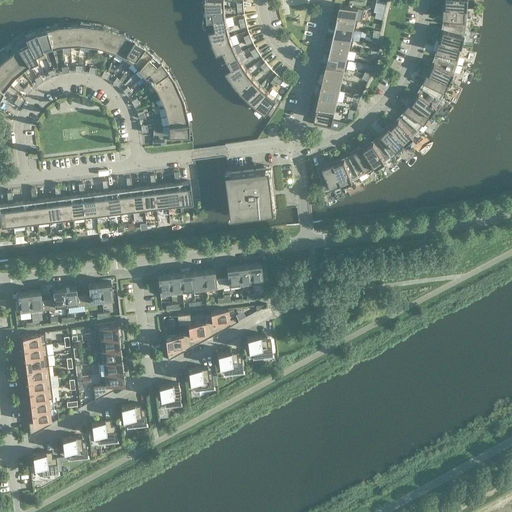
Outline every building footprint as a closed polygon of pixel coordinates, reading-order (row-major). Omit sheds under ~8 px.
[(225,8),(224,0),(206,0),(207,10),(225,8)] [(377,0),(375,11),(377,12),(376,17),(383,19),(387,0),(377,0)] [(341,4),(338,15),(356,19),(358,8),(341,4)] [(468,8),(444,6),(444,11),(444,14),(445,14),(445,17),(444,23),(443,22),(443,23),(467,27),(467,26),(465,26),(466,19),(468,19),(468,18),(468,8)] [(226,17),(225,8),(207,10),(208,20),(226,17)] [(357,20),(356,19),(338,15),(336,25),(355,29),(357,20)] [(228,26),(226,17),(208,20),(210,31),(228,26)] [(80,22),(80,24),(80,44),(89,45),(92,25),(92,23),(80,22)] [(46,26),(47,28),(52,47),(61,45),(58,25),(57,23),(46,26)] [(467,27),(443,23),(443,24),(444,24),(443,29),(442,32),(441,32),(440,35),(439,39),(463,45),(465,35),(465,34),(463,34),(465,27),(467,27)] [(69,24),(58,25),(61,45),(70,44),(69,24)] [(80,24),(69,24),(70,44),(80,44),(80,24)] [(92,25),(89,45),(98,46),(103,27),(92,25)] [(355,29),(336,25),(334,35),(353,39),(355,29)] [(231,36),(228,26),(210,31),(213,42),(231,36)] [(114,30),(103,27),(98,46),(107,49),(114,30)] [(47,28),(36,31),(43,50),(52,47),(47,28)] [(124,34),(114,30),(107,49),(116,52),(124,34)] [(43,50),(36,31),(25,37),(28,42),(35,54),(43,50)] [(134,40),(124,34),(116,52),(124,57),(134,40)] [(353,39),(334,35),(331,45),(349,49),(350,49),(353,39)] [(234,45),(231,36),(213,42),(217,53),(234,45)] [(463,45),(439,39),(438,44),(438,47),(439,47),(438,50),(436,55),(435,55),(435,56),(458,64),(458,63),(456,63),(458,56),(460,56),(463,45)] [(144,46),(134,40),(124,57),(132,62),(144,46)] [(28,42),(18,47),(29,64),(38,59),(35,54),(28,42)] [(238,53),(234,45),(217,53),(222,62),(238,53)] [(349,49),(331,45),(329,55),(346,59),(349,49)] [(152,53),(144,46),(132,62),(139,68),(152,53)] [(29,64),(18,47),(10,54),(22,70),(29,64)] [(153,52),(152,53),(139,68),(146,74),(161,61),(162,60),(153,52)] [(242,61),(238,53),(222,62),(227,71),(242,61)] [(22,70),(10,54),(1,61),(15,76),(22,70)] [(348,59),(346,59),(329,55),(327,65),(344,69),(346,69),(348,59)] [(458,64),(435,56),(436,57),(434,62),(433,65),(432,64),(430,67),(428,71),(450,81),(455,71),(453,70),(456,63),(458,64)] [(15,76),(1,61),(0,62),(0,75),(9,83),(15,76)] [(161,61),(146,74),(151,82),(167,70),(161,61)] [(248,69),(242,61),(227,71),(233,80),(248,69)] [(344,69),(327,65),(324,75),(342,79),(344,69)] [(254,77),(248,69),(233,80),(241,89),(254,77)] [(174,79),(167,70),(151,82),(157,89),(174,79)] [(450,81),(428,71),(427,75),(425,78),(426,78),(425,81),(422,86),(421,86),(442,98),(440,97),(443,91),(445,92),(450,81)] [(9,83),(0,75),(0,88),(3,90),(9,83)] [(342,79),(324,75),(322,86),(339,90),(342,79)] [(261,84),(254,77),(241,89),(249,98),(261,84)] [(176,78),(174,79),(157,89),(161,98),(180,89),(176,78)] [(269,91),(261,84),(249,98),(257,105),(269,91)] [(339,90),(322,86),(319,96),(337,100),(339,90)] [(442,98),(421,86),(421,87),(422,87),(419,92),(417,95),(416,94),(414,97),(412,100),(431,114),(438,105),(436,104),(440,98),(442,99),(442,98)] [(185,99),(180,89),(161,98),(164,106),(183,100),(185,99)] [(277,97),(269,91),(257,105),(267,112),(272,116),(282,100),(277,97)] [(337,100),(319,96),(317,107),(335,111),(337,100)] [(183,100),(164,106),(166,115),(186,111),(183,100)] [(431,114),(412,100),(409,103),(409,104),(407,106),(408,107),(406,110),(403,114),(402,113),(402,114),(420,129),(418,128),(423,122),(424,123),(425,123),(431,114)] [(335,111),(317,107),(314,118),(325,120),(324,122),(330,124),(330,122),(332,122),(335,111)] [(188,122),(186,111),(166,115),(169,125),(188,122)] [(420,129),(402,114),(401,114),(402,115),(398,119),(396,121),(395,120),(393,123),(390,125),(406,143),(414,135),(413,133),(418,128),(419,130),(420,129)] [(189,134),(188,122),(169,125),(169,134),(189,134)] [(406,143),(390,125),(387,128),(384,131),(385,131),(383,134),(379,137),(378,136),(377,137),(392,156),(393,155),(391,154),(397,149),(398,151),(406,143)] [(392,156),(377,137),(378,138),(373,141),(370,143),(370,142),(367,144),(363,146),(376,166),(386,160),(385,158),(391,154),(392,156)] [(376,166),(363,146),(360,148),(360,149),(357,150),(358,151),(355,153),(350,156),(350,155),(349,155),(360,176),(361,176),(360,174),(366,171),(367,173),(376,166)] [(360,176),(349,155),(349,156),(344,159),(341,160),(341,159),(338,160),(334,162),(343,184),(353,180),(353,178),(359,175),(360,177),(360,176)] [(343,184),(334,162),(330,163),(327,165),(327,166),(324,167),(319,169),(319,168),(318,168),(324,191),(325,191),(325,189),(331,186),(332,188),(343,184)] [(275,207),(270,168),(227,173),(232,211),(236,211),(236,216),(270,211),(270,207),(275,207)] [(180,181),(179,176),(174,177),(175,182),(177,182),(180,202),(192,200),(190,180),(180,181)] [(156,184),(155,179),(151,180),(151,185),(154,185),(156,208),(168,207),(165,183),(156,184)] [(132,187),(131,182),(127,183),(127,188),(130,188),(132,207),(133,211),(145,210),(142,186),(132,187)] [(177,182),(175,182),(165,183),(168,207),(180,206),(180,202),(177,182)] [(108,190),(108,185),(103,186),(104,191),(106,191),(108,210),(120,209),(118,189),(108,190)] [(154,185),(151,185),(142,186),(145,210),(156,208),(154,185)] [(84,193),(84,188),(79,188),(80,194),(82,193),(85,217),(97,216),(96,212),(94,192),(84,193)] [(130,188),(127,188),(118,189),(120,209),(132,207),(130,188)] [(61,196),(60,191),(55,191),(56,197),(58,196),(61,220),(73,219),(70,195),(61,196)] [(106,191),(104,191),(94,192),(96,212),(108,210),(106,191)] [(82,193),(80,194),(70,195),(73,219),(85,217),(82,193)] [(37,199),(36,194),(31,194),(32,200),(34,199),(37,219),(37,223),(49,222),(46,198),(37,199)] [(58,196),(56,197),(46,198),(49,222),(61,220),(58,196)] [(13,202),(12,197),(8,197),(8,203),(11,202),(13,222),(25,221),(23,201),(13,202)] [(34,199),(32,200),(23,201),(25,221),(37,219),(34,199)] [(11,202),(8,203),(0,203),(0,217),(1,228),(14,226),(13,222),(11,202)] [(251,282),(252,284),(263,283),(261,262),(250,263),(252,282),(251,282)] [(240,283),(251,282),(252,282),(250,263),(238,265),(240,283)] [(228,276),(222,277),(223,287),(230,287),(230,284),(240,283),(238,265),(226,266),(228,276)] [(205,290),(223,287),(222,277),(216,277),(214,268),(203,269),(205,290)] [(191,271),(194,289),(194,291),(205,290),(203,269),(191,271)] [(182,290),(194,289),(191,271),(180,272),(182,290)] [(169,273),(171,291),(182,290),(180,272),(169,273)] [(160,295),(172,294),(171,291),(169,273),(157,275),(160,295)] [(113,301),(111,281),(100,282),(102,300),(102,302),(113,301)] [(100,282),(88,283),(89,293),(83,294),(85,305),(92,304),(91,301),(102,300),(100,282)] [(77,294),(76,285),(64,286),(67,307),(85,305),(83,294),(77,294)] [(64,286),(52,288),(54,297),(48,298),(49,309),(67,307),(64,286)] [(42,299),(40,289),(29,291),(31,309),(41,308),(42,310),(49,309),(48,298),(42,299)] [(29,291),(17,292),(20,313),(32,311),(31,309),(29,291)] [(230,325),(228,308),(210,310),(211,320),(212,320),(213,332),(213,334),(230,325)] [(191,323),(190,313),(177,314),(178,325),(188,324),(189,333),(191,345),(190,345),(191,346),(208,337),(207,333),(213,332),(212,320),(211,320),(191,323)] [(121,323),(115,324),(94,327),(96,338),(100,338),(100,337),(119,335),(123,335),(121,323)] [(45,332),(28,334),(18,336),(19,347),(24,347),(24,346),(42,344),(42,345),(46,344),(45,332)] [(189,333),(165,336),(168,359),(185,349),(184,346),(190,345),(191,345),(189,333)] [(247,336),(248,346),(249,349),(252,349),(253,349),(254,358),(273,355),(271,339),(267,340),(266,334),(247,336)] [(100,337),(100,338),(96,338),(97,350),(120,347),(120,344),(119,344),(119,342),(120,342),(119,335),(100,337)] [(48,355),(46,344),(42,345),(42,344),(24,346),(24,347),(24,351),(23,351),(24,357),(43,355),(48,355)] [(121,354),(120,347),(97,350),(98,362),(122,359),(122,356),(121,356),(121,354)] [(217,352),(219,362),(219,365),(222,365),(223,365),(225,374),(243,371),(241,356),(238,356),(237,350),(217,352)] [(44,365),(43,355),(24,357),(25,360),(25,362),(26,368),(44,366),(44,365)] [(123,366),(122,359),(98,362),(100,374),(105,373),(123,371),(123,370),(122,366),(123,366)] [(49,364),(44,365),(44,366),(26,368),(26,371),(27,370),(27,373),(26,373),(27,379),(50,376),(49,364)] [(188,368),(189,378),(190,381),(193,381),(194,381),(195,390),(214,387),(212,372),(208,372),(208,366),(188,368)] [(125,382),(123,371),(105,373),(106,383),(93,385),(95,399),(115,388),(114,384),(125,382)] [(52,386),(50,376),(27,379),(27,381),(28,381),(28,383),(27,383),(28,389),(52,386)] [(159,384),(160,394),(160,397),(164,397),(165,397),(166,406),(185,403),(183,388),(179,388),(178,382),(159,384)] [(53,398),(52,386),(28,389),(29,392),(29,394),(30,400),(48,398),(53,398)] [(50,408),(48,398),(30,400),(30,403),(31,405),(30,405),(31,411),(50,408)] [(121,405),(122,415),(123,418),(126,417),(126,418),(127,418),(128,427),(147,424),(145,408),(141,409),(140,402),(121,405)] [(51,423),(50,408),(31,411),(31,413),(32,413),(33,421),(29,421),(30,434),(51,423)] [(91,421),(93,431),(93,434),(96,434),(97,434),(98,443),(114,441),(111,419),(91,421)] [(62,437),(63,447),(64,450),(67,450),(68,450),(69,459),(88,456),(86,440),(82,441),(82,435),(62,437)] [(33,453),(34,463),(34,466),(37,466),(39,466),(40,475),(55,473),(52,451),(33,453)]
